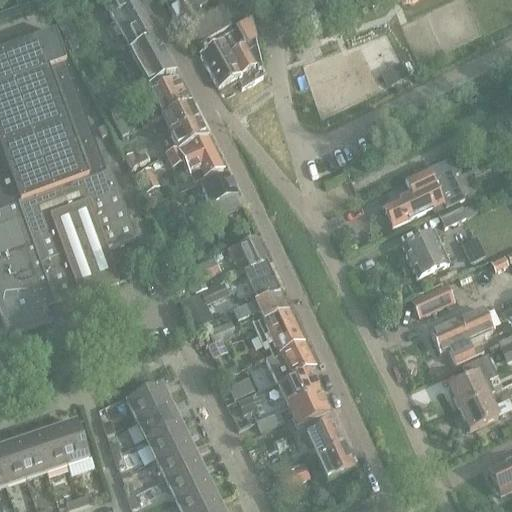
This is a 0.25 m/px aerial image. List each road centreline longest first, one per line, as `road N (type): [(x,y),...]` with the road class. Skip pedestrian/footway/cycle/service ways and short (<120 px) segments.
road 1 (residential): [(191,79),(396,511)]
road 2 (residential): [(451,511),(318,225)]
road 3 (residential): [(191,79),(318,225)]
road 4 (residential): [(269,511),(188,349)]
road 5 (residential): [(169,314),(29,364),(0,350)]
road 6 (residential): [(297,155),(264,0)]
